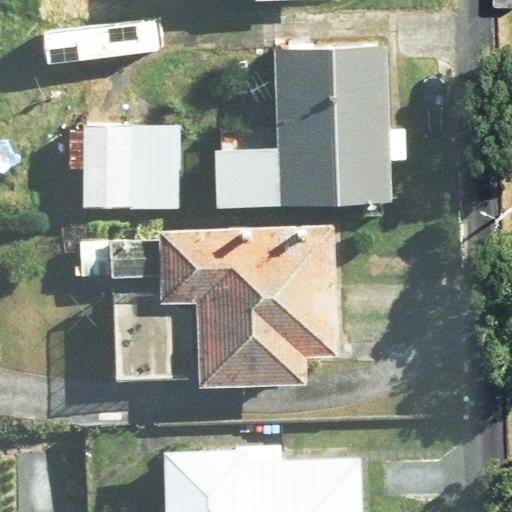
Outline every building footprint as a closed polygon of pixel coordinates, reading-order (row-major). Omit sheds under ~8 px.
[(222,138),(224,198),(400,191),(395,33),(284,37),(288,135),(222,138)] [(186,117),(90,117),(90,166),(53,166),(53,204),(185,204),(186,117)] [(343,215),(169,218),(171,290),(207,289),(209,375),(318,373),(317,346),(346,346),(343,215)] [(195,312),(122,309),(120,378),(192,381),(195,312)] [(289,434),(172,439),(174,511),(371,511),(369,446),(289,449),(289,434)]
